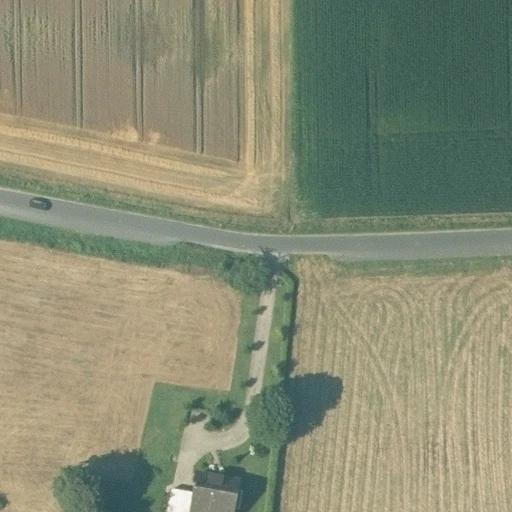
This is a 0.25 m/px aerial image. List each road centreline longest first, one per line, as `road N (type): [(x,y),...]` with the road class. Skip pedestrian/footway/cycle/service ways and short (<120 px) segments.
road 1 (residential): [(323,246),(259,245),(1,198)]
road 2 (residential): [(323,246),(290,511)]
road 3 (residential): [(511,238),(323,246)]
